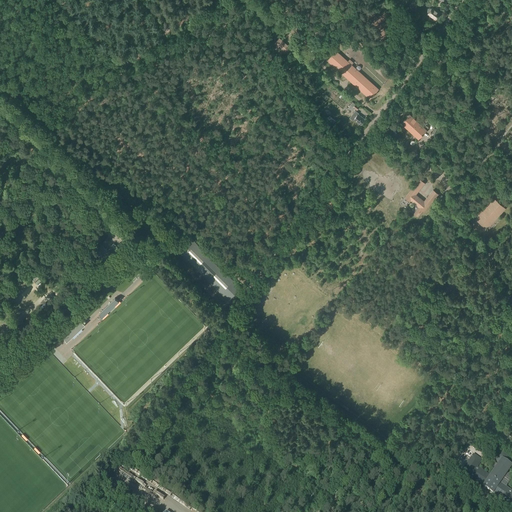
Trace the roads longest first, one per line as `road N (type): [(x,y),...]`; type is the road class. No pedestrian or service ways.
road 1 (track): [(58,0),(295,222)]
road 2 (track): [(442,476),(220,320)]
road 3 (track): [(335,173),(144,0)]
road 4 (track): [(164,260),(0,86)]
road 5 (track): [(166,388),(342,511)]
road 6 (track): [(48,136),(210,0)]
road 7 (track): [(509,302),(389,438)]
road 8 (unknown): [(45,329),(135,427)]
